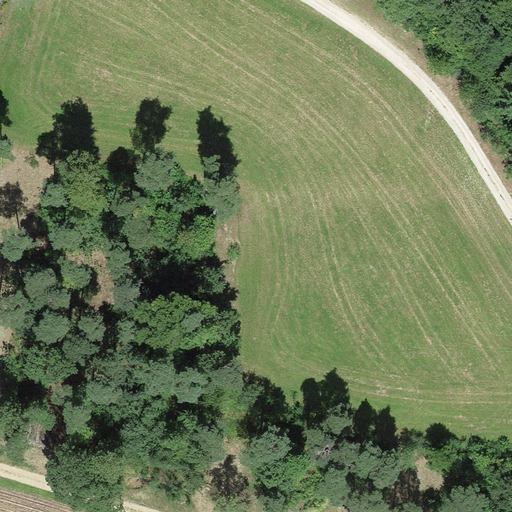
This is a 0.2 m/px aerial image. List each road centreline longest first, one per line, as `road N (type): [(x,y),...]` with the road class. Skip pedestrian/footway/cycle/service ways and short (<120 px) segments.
road 1 (track): [(314,0),(439,97),(511,214)]
road 2 (track): [(0,472),(128,511)]
